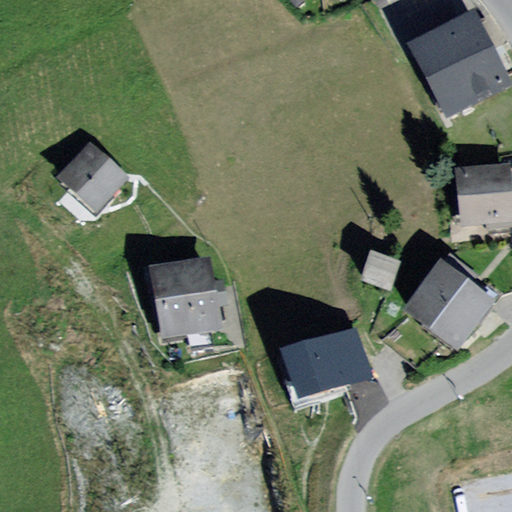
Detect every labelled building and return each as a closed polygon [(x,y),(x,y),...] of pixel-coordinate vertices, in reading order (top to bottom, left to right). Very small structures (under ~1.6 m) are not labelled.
[(508,96),(474,29),(413,60),(447,127),(508,96)] [(128,187),(90,151),(55,189),(93,225),(128,187)] [(503,172),(459,178),(466,231),(511,225),(503,172)] [(221,252),(153,267),(173,355),(241,340),(221,252)] [(414,268),(385,261),(379,286),(408,293),(414,268)] [(404,325),(453,363),(493,310),(444,272),(404,325)]
